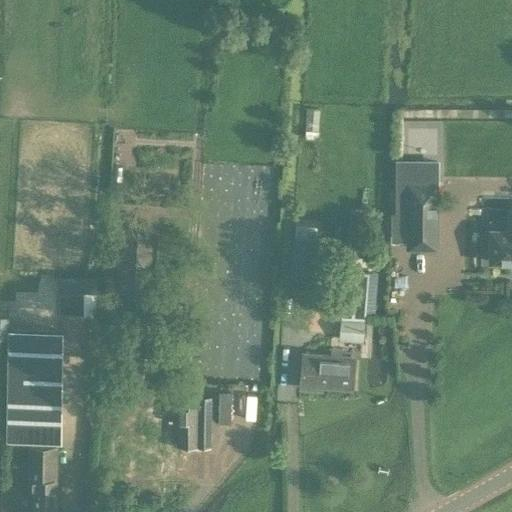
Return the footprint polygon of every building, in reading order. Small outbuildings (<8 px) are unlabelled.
[(436,248),(436,184),(408,184),(408,248),(436,248)] [(511,208),(509,208),(481,208),(481,268),(511,267),(511,208)] [(295,236),(292,269),(311,270),(313,237),(295,236)] [(120,265),(119,295),(135,296),(135,266),(135,251),(120,251),(120,265)] [(344,270),(340,318),(364,320),(365,304),(374,305),(377,273),(376,272),(368,272),(344,270)] [(310,275),(289,274),(288,300),(308,301),(310,275)] [(340,318),(339,333),(363,335),(364,320),(340,318)] [(6,416),(6,440),(18,441),(32,441),(61,441),(62,371),(62,331),(52,331),(9,330),(8,330),(7,340),(7,370),(6,416)] [(302,352),(300,384),(352,388),(354,358),(302,352)] [(179,398),(178,446),(197,446),(197,422),(212,422),(212,398),(198,398),(197,398),(179,398)] [(137,472),(164,473),(164,439),(170,439),(170,431),(178,431),(178,423),(170,423),(171,421),(138,421),(138,427),(131,427),(131,456),(137,456),(137,468),(136,468),(133,468),(133,472),(137,472)] [(55,511),(56,447),(29,447),(29,491),(34,491),(33,511),(55,511)]
